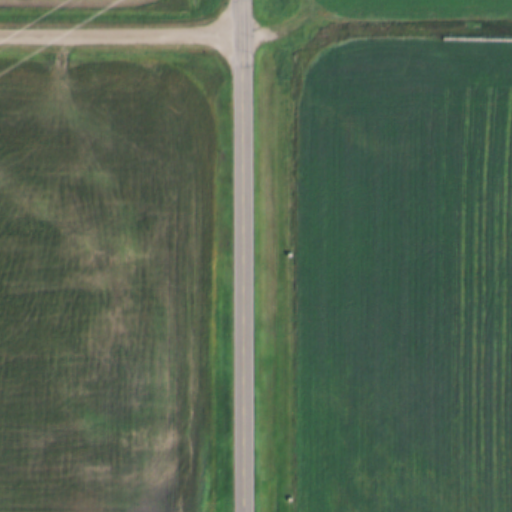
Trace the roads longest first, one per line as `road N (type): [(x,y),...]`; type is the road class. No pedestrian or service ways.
road 1 (tertiary): [(240,511),(239,33)]
road 2 (track): [(239,33),(511,17)]
road 3 (residential): [(0,34),(239,33)]
